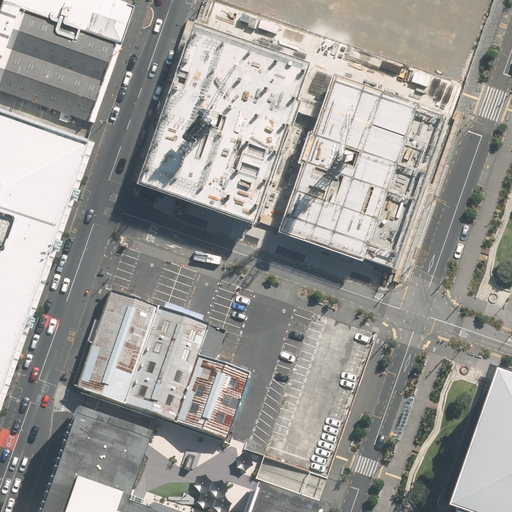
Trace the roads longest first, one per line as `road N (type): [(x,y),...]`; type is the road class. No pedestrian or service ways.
road 1 (tertiary): [(421,313),(100,203)]
road 2 (secondary): [(0,494),(100,203)]
road 3 (tertiary): [(511,50),(421,313)]
road 4 (secondary): [(100,203),(171,0)]
road 5 (tertiary): [(351,511),(421,313)]
